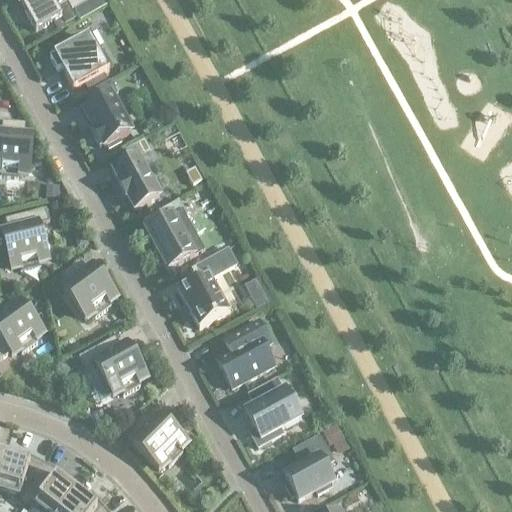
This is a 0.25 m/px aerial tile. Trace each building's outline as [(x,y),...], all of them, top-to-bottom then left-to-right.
[(49,0),(15,0),(34,34),(60,20),(49,0)] [(49,0),(60,20),(64,27),(73,22),(64,6),(75,0),(49,0)] [(16,39),(26,34),(19,19),(9,24),(16,39)] [(108,74),(96,51),(92,53),(85,40),(49,60),(57,74),(61,72),(72,93),(108,74)] [(116,98),(109,85),(86,97),(92,109),(83,114),(95,135),(91,137),(99,151),(103,149),(104,151),(106,150),(108,153),(121,147),(119,143),(130,137),(110,101),(116,98)] [(0,180),(18,182),(19,177),(28,178),(31,140),(25,139),(26,127),(2,125),(1,137),(0,137),(0,175),(0,177),(0,180)] [(151,155),(144,143),(122,155),(128,166),(112,175),(119,188),(118,189),(125,202),(127,201),(134,215),(159,201),(138,162),(151,155)] [(202,185),(197,176),(189,181),(193,189),(202,185)] [(46,189),(45,200),(57,201),(58,190),(46,189)] [(47,264),(38,228),(49,225),(46,212),(4,223),(8,235),(1,237),(11,273),(20,271),(21,276),(39,271),(38,266),(47,264)] [(187,222),(182,213),(144,233),(153,249),(152,249),(157,259),(158,258),(166,274),(193,260),(176,228),(187,222)] [(236,268),(227,253),(196,270),(201,280),(177,294),(185,307),(184,308),(191,320),(191,319),(199,333),(227,317),(209,283),(236,268)] [(110,311),(107,307),(115,301),(93,270),(87,274),(80,264),(60,278),(68,289),(62,293),(84,323),(92,318),(95,321),(110,311)] [(269,308),(256,286),(245,292),(257,314),(269,308)] [(37,346),(34,342),(42,337),(19,306),(0,320),(0,363),(9,356),(11,359),(19,353),(22,357),(37,346)] [(271,349),(258,325),(222,344),(223,345),(228,342),(233,351),(231,352),(229,356),(215,364),(232,393),(274,370),(264,352),(271,349)] [(78,361),(84,373),(95,367),(112,399),(121,395),(123,399),(139,390),(137,386),(145,381),(127,348),(121,351),(115,340),(78,361)] [(71,360),(61,366),(67,376),(77,370),(71,360)] [(283,395),(276,383),(248,398),(255,411),(244,416),(254,434),(249,436),(257,452),(282,438),(280,434),(300,422),(285,394),(283,395)] [(182,457),(178,454),(185,447),(158,420),(153,425),(145,416),(125,436),(134,445),(132,447),(158,473),(165,467),(169,470),(182,457)] [(335,428),(324,434),(331,448),(342,443),(335,428)] [(333,466),(318,440),(294,453),(303,470),(284,481),(287,486),(283,488),(291,502),(295,500),(297,505),(315,496),(317,499),(331,492),(329,488),(332,486),(324,470),(333,466)] [(45,468),(18,454),(13,463),(4,460),(0,473),(0,494),(20,500),(20,503),(25,506),(45,468)] [(72,481),(45,468),(25,506),(31,509),(33,507),(39,511),(63,511),(76,496),(68,490),(72,481)] [(104,511),(91,496),(83,502),(76,496),(63,511),(104,511)]
